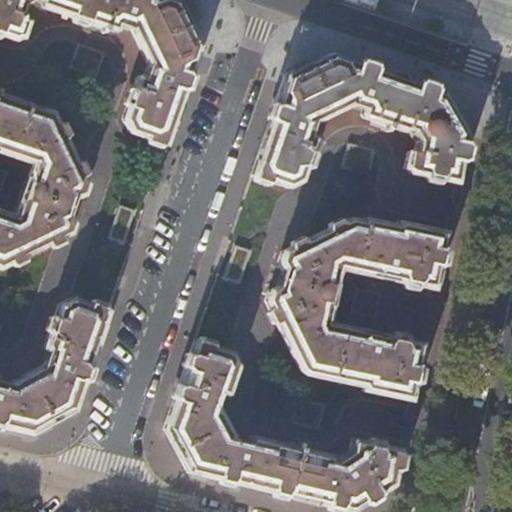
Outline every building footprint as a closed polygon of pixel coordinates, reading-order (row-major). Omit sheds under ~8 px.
[(128,132),(165,145),(191,69),(200,46),(181,7),(178,1),(175,0),(0,0),(0,34),(14,39),(17,39),(17,38),(23,40),(30,22),(25,20),(25,19),(23,16),(22,15),(24,8),(37,2),(41,3),(41,5),(44,8),(102,28),(101,30),(102,32),(104,33),(106,32),(106,30),(114,32),(117,31),(119,26),(130,30),(148,67),(144,78),(138,76),(136,77),(122,118),(128,132)] [(342,0),(377,11),(381,0),(342,0)] [(250,174),(287,187),(300,182),(315,140),(313,136),(309,134),(314,122),(349,106),(359,109),(358,113),(360,117),(382,125),(382,127),(383,129),(385,129),(387,128),(387,127),(401,131),(403,129),(407,131),(414,140),(412,149),(407,151),(403,167),(407,170),(407,171),(409,173),(456,183),(460,166),(466,135),(442,92),(429,87),(381,71),(360,64),(329,53),(284,75),(281,86),(276,98),(264,135),(260,147),(250,174)] [(0,266),(70,235),(74,224),(69,216),(75,199),(84,195),(87,185),(51,111),(0,93),(0,152),(30,163),(12,215),(0,210),(0,266)] [(0,190),(9,194),(14,178),(4,174),(0,184),(0,190)] [(123,242),(134,210),(119,205),(108,237),(123,242)] [(361,390),(410,400),(423,343),(330,323),(341,269),(434,289),(446,232),(397,221),(396,224),(365,218),(364,221),(349,218),(282,250),(278,261),(282,270),(276,286),(267,290),(264,299),(302,370),(307,374),(362,386),(361,390)] [(235,245),(224,278),(240,283),(251,250),(235,245)] [(348,289),(345,305),(355,307),(358,291),(348,289)] [(0,426),(30,434),(74,410),(86,376),(108,310),(71,297),(57,304),(42,347),(43,349),(47,350),(42,364),(8,382),(0,380),(0,426)] [(349,511),(350,511),(392,485),(400,449),(350,439),(348,450),(334,460),(332,459),(332,457),(330,454),(301,447),(301,446),(300,444),(298,444),(297,445),(296,446),(251,436),(248,437),(247,442),(234,439),(216,405),(220,394),(225,395),(227,393),(236,366),(230,352),(193,340),(173,398),(163,428),(186,472),(231,483),(335,508),(349,511)]
